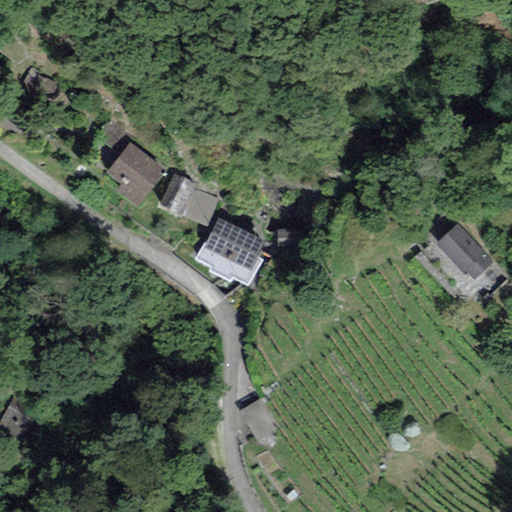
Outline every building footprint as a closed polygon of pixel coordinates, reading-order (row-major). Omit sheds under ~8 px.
[(167,169),(117,131),(98,155),(128,178),(117,192),(138,208),(167,169)] [(180,182),(166,203),(205,229),(219,208),(180,182)] [(261,238),(218,216),(198,254),(247,279),(260,253),(255,250),(261,238)] [(491,262),(456,223),(436,242),(471,280),(491,262)] [(302,230),(279,230),(279,247),(302,247),(302,230)] [(272,430),(257,402),(241,410),(256,439),(272,430)] [(33,413),(3,404),(0,414),(0,433),(25,441),(33,413)]
